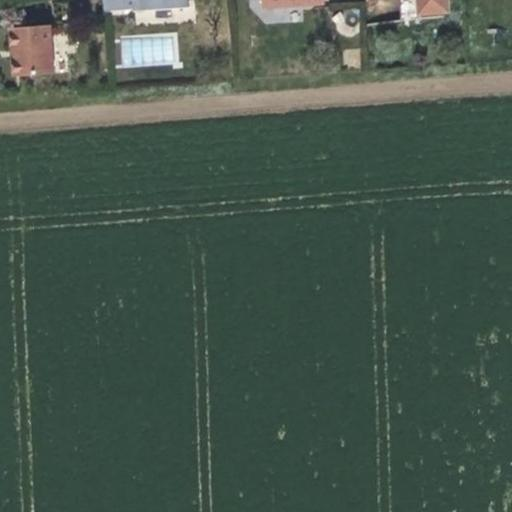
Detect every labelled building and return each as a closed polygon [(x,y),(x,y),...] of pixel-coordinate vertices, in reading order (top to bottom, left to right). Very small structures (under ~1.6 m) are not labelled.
[(111,0),(111,5),(112,15),(141,13),(141,15),(197,11),(196,0),(111,0)] [(269,0),(271,16),(331,11),(330,0),(269,0)] [(425,0),(406,0),(408,23),(427,22),(427,16),(425,0)] [(425,0),(427,16),(455,14),(454,0),(425,0)] [(25,52),(27,77),(61,75),(58,27),(16,29),(17,52),(25,52)] [(19,78),(27,77),(25,52),(17,52),(19,78)]
